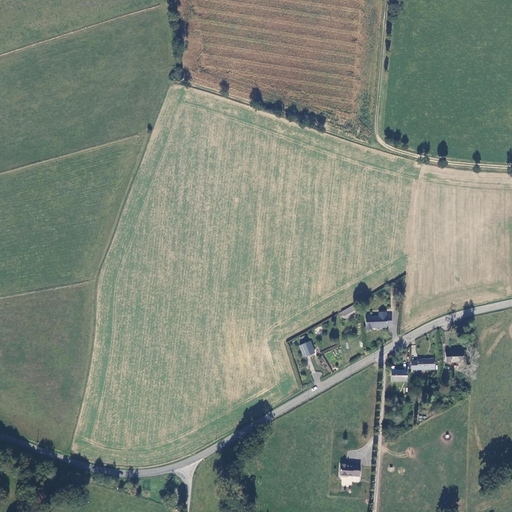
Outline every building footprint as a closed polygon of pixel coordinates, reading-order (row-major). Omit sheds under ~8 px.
[(343,318),(352,313),(349,309),(340,314),(343,318)] [(371,318),(371,316),(366,316),(366,330),(372,330),(372,328),(387,328),(387,326),(391,326),(391,316),(371,318)] [(305,359),(314,355),(310,344),(300,347),(305,359)] [(446,362),(464,361),(463,351),(445,352),(446,362)] [(435,369),(435,359),(417,359),(417,361),(411,361),(411,369),(435,369)] [(406,381),(407,370),(396,370),(396,371),(392,371),(392,381),(406,381)] [(439,412),(448,406),(448,401),(444,401),(444,400),(440,402),(439,412)] [(353,464),(347,464),(341,463),(340,474),(341,475),(343,476),(346,477),(348,475),(360,475),(361,464),(353,464)]
